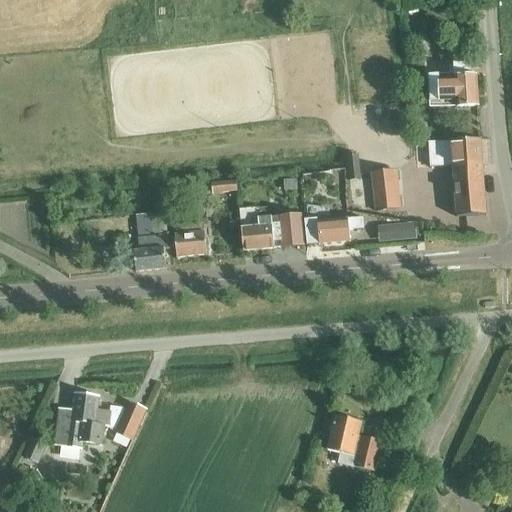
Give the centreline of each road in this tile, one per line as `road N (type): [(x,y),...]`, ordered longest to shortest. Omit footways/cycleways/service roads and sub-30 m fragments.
road 1 (secondary): [(0,297),(511,255)]
road 2 (residential): [(0,358),(486,319)]
road 3 (residential): [(511,221),(500,168),(488,0)]
road 4 (residential): [(428,459),(486,319)]
